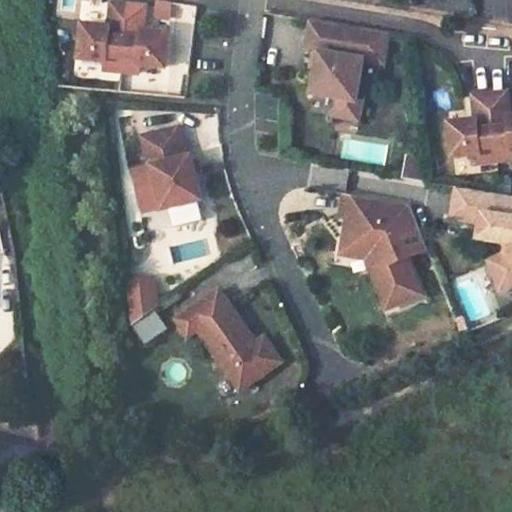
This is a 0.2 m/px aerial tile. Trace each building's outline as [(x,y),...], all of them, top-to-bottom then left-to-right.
[(154,3),(156,20),(174,18),(171,1),(154,3)] [(129,7),(112,4),(109,28),(83,25),(78,59),(105,62),(103,72),(120,74),(129,7)] [(146,9),(129,7),(120,74),(137,76),(138,67),(164,70),(168,36),(143,33),(146,9)] [(389,34),(311,21),(307,49),(315,51),(320,52),(317,67),(313,93),(339,97),(358,100),(364,60),(384,64),(389,34)] [(508,91),(491,93),(499,161),(511,159),(511,114),(511,115),(508,91)] [(491,93),(474,95),(477,119),(451,122),(454,156),(481,154),(482,162),(499,161),(491,93)] [(363,100),(358,100),(339,97),(336,116),(359,120),(363,100)] [(176,131),(141,140),(148,170),(151,170),(162,212),(200,203),(189,159),(184,160),(176,131)] [(422,160),(409,158),(407,169),(423,172),(422,160)] [(423,172),(407,169),(405,180),(425,184),(423,172)] [(511,197),(493,194),(487,225),(511,229),(511,254),(511,262),(493,269),(503,293),(511,289),(511,197)] [(411,207),(346,196),(342,219),(349,220),(356,221),(351,250),(373,253),(379,269),(373,272),(389,311),(423,297),(399,237),(420,229),(411,207)] [(356,221),(349,220),(343,256),(368,260),(373,272),(379,269),(373,253),(351,250),(356,221)] [(511,262),(511,254),(511,243),(508,243),(505,257),(491,263),(493,269),(511,262)] [(156,276),(126,278),(129,316),(159,314),(156,276)] [(220,292),(177,321),(189,338),(198,332),(240,392),(273,369),(256,344),(220,292)] [(139,341),(167,333),(162,313),(133,321),(139,341)] [(264,339),(256,344),(273,369),(282,364),(264,339)]
